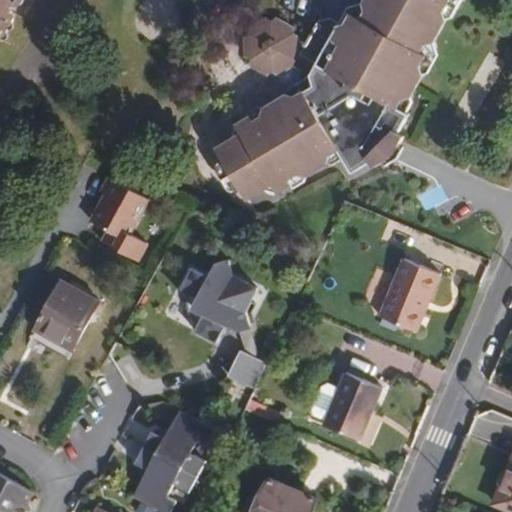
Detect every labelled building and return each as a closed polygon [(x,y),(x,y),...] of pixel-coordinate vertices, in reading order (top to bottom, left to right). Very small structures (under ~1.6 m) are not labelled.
[(0,0),(0,41),(11,22),(10,11),(11,10),(12,8),(14,8),(17,8),(19,7),(21,6),(23,3),(23,0),(0,0)] [(366,0),(349,30),(330,19),(318,22),(306,44),(296,40),(296,33),(273,20),(249,31),(251,39),(246,40),(247,57),(250,61),(248,64),(266,72),(272,73),(276,74),(276,83),(286,87),(286,96),(266,109),(264,119),(254,126),(224,145),(223,145),(227,152),(223,154),(220,155),(226,168),(222,174),(222,178),(226,183),(235,182),(242,194),(250,191),(254,198),(276,185),(273,179),(281,176),(290,180),(308,169),(311,173),(322,167),(318,163),(337,151),(342,160),(351,174),(374,162),(380,169),(384,166),(367,144),(377,133),(400,145),(404,138),(398,135),(387,128),(410,88),(415,90),(420,83),(415,80),(423,68),(421,66),(428,56),(422,52),(428,42),(436,40),(446,21),(445,11),(451,0),(366,0)] [(454,18),(464,0),(451,0),(445,11),(446,21),(454,18)] [(429,73),(438,57),(436,40),(428,42),(422,52),(428,56),(421,66),(423,68),(415,80),(420,83),(424,74),(429,73)] [(398,135),(409,117),(407,113),(410,105),(412,95),(413,93),(415,90),(410,88),(387,128),(398,135)] [(264,119),(266,109),(258,108),(247,114),(254,126),(264,119)] [(398,160),(404,146),(400,145),(377,133),(367,144),(384,166),(385,167),(398,160)] [(342,160),(337,151),(318,163),(322,167),(326,164),(333,166),(342,160)] [(90,227),(113,185),(106,182),(98,197),(102,199),(87,226),(90,227)] [(125,239),(145,203),(113,185),(90,227),(104,235),(98,246),(133,266),(143,249),(125,239)] [(416,330),(440,272),(403,257),(379,315),(416,330)] [(232,281),(228,265),(212,269),(205,281),(187,272),(175,293),(183,298),(184,300),(184,303),(185,305),(186,309),(187,312),(189,315),(191,317),(193,320),(196,322),(198,324),(193,333),(215,346),(223,332),(222,328),(228,326),(230,330),(236,337),(248,334),(243,319),(256,294),(232,281)] [(77,347),(104,299),(63,276),(37,323),(77,347)] [(248,334),(236,337),(241,352),(240,354),(251,359),(254,355),(248,334)] [(239,354),(227,379),(253,392),(265,366),(239,354)] [(360,439),(382,385),(347,369),(337,390),(321,383),(306,418),(360,439)] [(282,413),(249,399),(244,409),(277,423),(282,413)] [(150,434),(141,450),(179,471),(188,455),(172,447),(179,434),(188,439),(196,425),(176,414),(162,441),(150,434)] [(155,479),(171,487),(179,472),(179,471),(141,450),(132,466),(145,472),(130,501),(149,511),(157,496),(148,491),(155,479)] [(499,511),(511,511),(511,469),(495,510),(499,511)] [(310,511),(317,497),(269,476),(260,498),(251,494),(242,511),(310,511)] [(0,511),(25,511),(26,510),(23,508),(31,493),(0,477),(0,511)]
